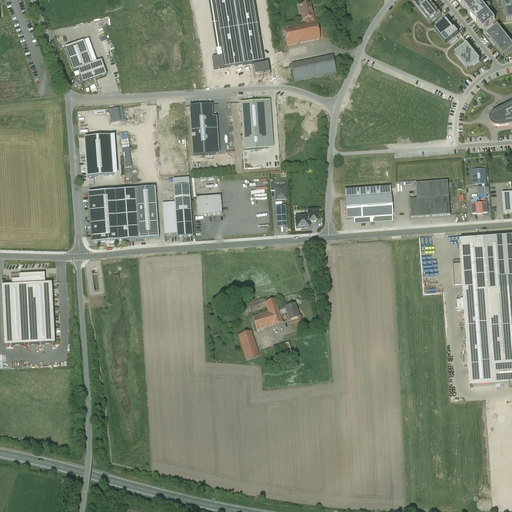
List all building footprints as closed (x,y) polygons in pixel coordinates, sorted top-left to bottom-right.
[(232,0),(216,0),(208,1),(217,60),(223,59),(224,72),(244,69),(232,0)] [(252,0),(232,0),(238,30),(244,69),(254,67),(264,66),(252,0)] [(428,0),(410,0),(430,24),(436,20),(441,15),(428,0)] [(483,30),(495,20),(478,0),(457,0),(460,3),(461,2),(472,15),(471,16),(475,22),(476,21),(483,30)] [(502,1),(507,22),(511,20),(511,0),(496,0),(497,2),(502,1)] [(310,4),(299,6),(302,20),(305,20),(306,25),(310,24),(309,19),(313,18),(310,4)] [(446,44),(459,34),(455,29),(454,30),(446,21),(435,30),(435,31),(446,44)] [(306,25),(283,30),(287,47),(320,40),(317,23),(316,23),(310,24),(306,25)] [(486,36),(504,57),(511,50),(511,44),(498,26),(486,36)] [(92,65),(97,63),(89,40),(84,42),(92,65)] [(97,63),(92,65),(84,42),(65,48),(73,72),(78,70),(83,84),(106,76),(101,62),(97,63)] [(467,45),(455,54),(468,71),(480,61),(467,45)] [(333,58),(291,66),(295,82),(336,74),(333,58)] [(224,72),(223,59),(217,60),(212,61),(214,73),(224,72)] [(270,79),(269,68),(254,70),(255,81),(270,79)] [(269,102),(241,104),(244,151),(273,149),(269,102)] [(511,104),(509,107),(501,110),(495,113),(491,117),(490,121),(492,123),(495,127),(503,128),(511,127),(511,126),(511,104)] [(190,108),(193,156),(219,154),(216,118),(213,119),(212,106),(190,108)] [(85,140),(88,177),(112,176),(110,138),(85,140)] [(472,171),(473,187),(487,186),(486,171),(472,171)] [(100,184),(112,183),(112,176),(100,177),(100,184)] [(448,182),(416,184),(417,199),(409,200),(411,219),(451,216),(448,182)] [(189,187),(174,188),(175,204),(175,213),(191,212),(189,187)] [(276,187),(275,187),(276,191),(276,200),(286,200),(285,187),(276,187)] [(155,188),(135,190),(138,240),(159,239),(155,188)] [(354,219),(354,225),(392,222),(392,217),(390,188),(345,191),(347,220),(354,219)] [(135,190),(115,191),(119,242),(138,240),(135,190)] [(115,191),(88,193),(92,244),(119,242),(115,191)] [(511,193),(502,194),(503,214),(511,213),(511,193)] [(221,197),(196,199),(197,217),(222,215),(221,197)] [(487,203),(472,205),(472,215),(477,214),(477,215),(483,215),(483,214),(488,214),(487,203)] [(175,213),(175,204),(163,204),(165,235),(177,234),(175,213)] [(286,206),(276,207),(277,228),(287,227),(286,206)] [(317,211),(308,212),(308,217),(309,217),(309,222),(318,222),(317,211)] [(191,212),(175,213),(177,234),(177,238),(193,237),(191,212)] [(308,217),(296,218),(296,229),(309,228),(309,222),(309,217),(308,217)] [(511,235),(483,238),(487,292),(511,289),(511,235)] [(511,289),(487,292),(483,238),(458,240),(470,389),(511,385),(511,289)] [(12,286),(45,285),(44,274),(11,276),(12,286)] [(5,345),(55,343),(52,284),(45,285),(12,286),(2,287),(5,345)] [(268,313),(253,318),(257,331),(282,323),(280,315),(279,311),(275,300),(265,303),(264,299),(259,301),(259,300),(258,301),(259,301),(248,304),(251,313),(261,310),(262,310),(267,308),(268,313)] [(295,305),(285,308),(286,309),(279,311),(280,315),(287,313),(289,321),(299,318),(295,305)] [(248,333),(238,336),(247,361),(256,358),(248,333)] [(289,343),(272,348),(276,359),(292,354),(289,343)]
